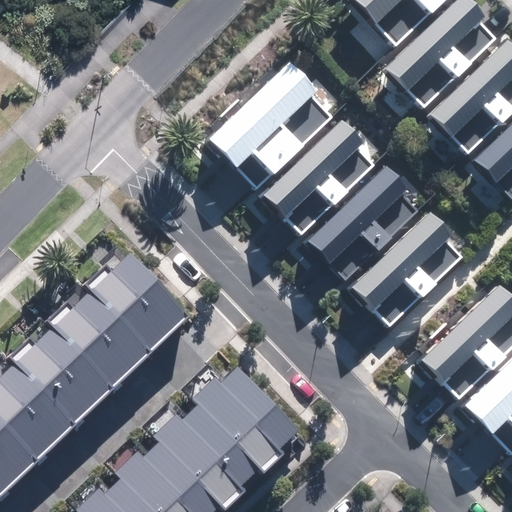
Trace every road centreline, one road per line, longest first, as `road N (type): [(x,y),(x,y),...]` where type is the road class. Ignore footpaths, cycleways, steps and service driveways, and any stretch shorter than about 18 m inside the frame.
road 1 (residential): [(0,506),(244,280)]
road 2 (residential): [(91,125),(244,280)]
road 3 (residential): [(244,280),(384,431)]
road 4 (residential): [(213,0),(91,125)]
road 5 (residential): [(91,125),(0,218)]
